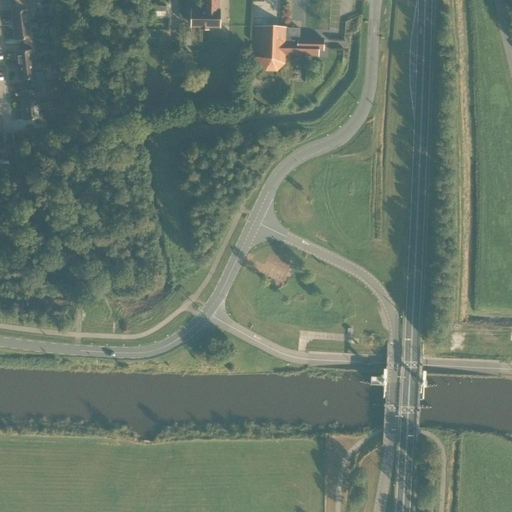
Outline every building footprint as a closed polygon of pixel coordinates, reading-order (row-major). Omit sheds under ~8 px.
[(193,8),(193,26),(220,26),(220,8),(219,8),(219,0),(203,0),(203,8),(193,8)] [(37,12),(36,2),(16,4),(16,10),(11,11),(13,25),(31,23),(30,13),(37,12)] [(155,17),(168,16),(168,4),(155,4),(155,17)] [(40,42),(39,32),(32,32),(31,23),(13,25),(15,39),(19,38),(20,44),(40,42)] [(285,54),(318,55),(319,49),(324,50),(324,39),(300,39),(300,29),(286,29),(286,28),(256,27),(255,58),(267,70),(277,71),(285,63),(285,54)] [(35,63),(34,54),(52,52),(51,45),(50,41),(40,42),(20,44),(20,50),(16,51),(17,65),(35,63)] [(31,77),(32,84),(44,83),(43,72),(36,72),(35,63),(17,65),(19,79),(31,77)] [(44,83),(32,84),(32,90),(20,91),(22,105),(39,103),(38,94),(46,93),(45,91),(44,83)] [(40,113),(39,103),(22,105),(24,119),(36,118),(36,124),(48,123),(47,112),(40,113)]
